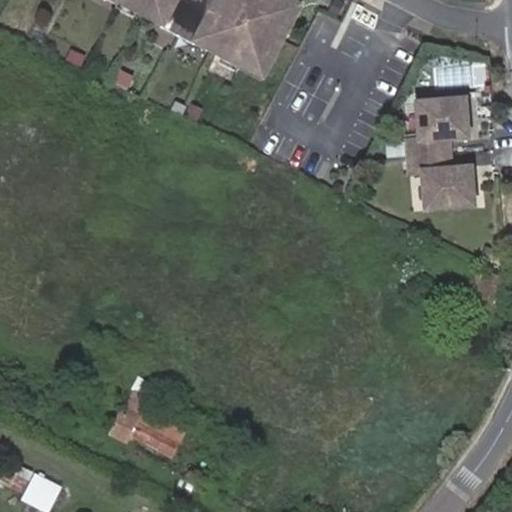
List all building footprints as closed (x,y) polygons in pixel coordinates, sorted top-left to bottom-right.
[(123,0),(165,22),(168,18),(199,34),(197,38),(242,62),(244,58),(266,70),(299,7),(285,0),(123,0)] [(461,99),(417,104),(421,140),(408,141),(411,174),(423,173),(427,210),(470,206),(469,195),(474,194),(472,168),(452,170),(449,139),(469,138),(467,110),(462,111),(461,99)] [(417,231),(363,205),(355,224),(408,248),(410,244),(417,231)] [(410,244),(408,248),(401,265),(388,260),(379,283),(411,295),(426,251),(410,244)] [(426,251),(411,295),(415,297),(432,254),(426,251)] [(484,324),(503,281),(488,275),(476,298),(466,294),(457,313),(484,324)] [(139,386),(113,442),(125,449),(129,439),(173,459),(182,438),(139,418),(151,392),(139,386)] [(7,460),(0,473),(0,485),(21,497),(34,473),(7,460)] [(47,511),(60,487),(35,474),(22,499),(46,511),(47,511)]
